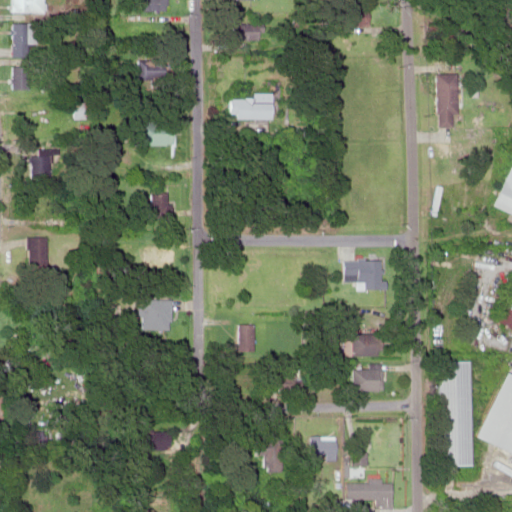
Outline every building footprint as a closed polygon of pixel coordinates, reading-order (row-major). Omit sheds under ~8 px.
[(6,0),(6,10),(38,10),(37,0),(6,0)] [(166,0),(136,0),(137,10),(166,10),(166,0)] [(340,25),(364,25),(364,6),(340,6),(340,25)] [(6,56),(25,56),(25,22),(6,22),(6,56)] [(228,39),(257,39),(257,23),(228,23),(228,39)] [(163,59),(135,59),(135,78),(163,78),(163,59)] [(433,72),(432,125),(452,125),(453,73),(433,72)] [(83,117),(83,102),(68,102),(68,117),(83,117)] [(166,118),(129,118),(129,144),(166,144),(166,118)] [(23,178),(44,178),(44,154),(23,154),(23,178)] [(511,155),(508,154),(487,207),(511,217),(511,155)] [(30,217),(35,217),(35,225),(62,225),(62,216),(49,216),(49,192),(30,192),(30,217)] [(163,217),(163,192),(144,192),(144,217),(163,217)] [(44,236),(25,236),(25,270),(44,270),(44,236)] [(378,288),(378,258),(339,258),(339,278),(350,278),(350,288),(378,288)] [(511,284),(497,319),(511,325),(511,284)] [(168,298),(139,298),(139,328),(167,329),(168,298)] [(249,350),(249,322),(233,322),(233,350),(249,350)] [(374,333),(347,332),(347,354),(374,354),(374,333)] [(466,359),(436,359),(436,464),(467,464),(466,359)] [(347,390),(377,390),(377,365),(347,365),(347,390)] [(472,437),(511,454),(511,375),(501,371),(472,437)] [(37,448),(38,430),(17,430),(16,448),(37,448)] [(165,430),(136,430),(136,449),(165,449),(165,430)] [(305,435),(305,452),(331,452),(331,435),(305,435)] [(280,438),(257,438),(257,467),(280,467),(280,438)] [(362,463),(362,451),(346,452),(346,463),(362,463)] [(386,480),(341,481),(342,508),(387,507),(386,480)]
